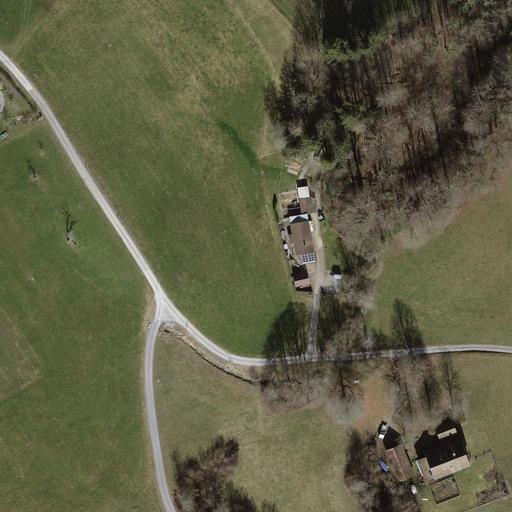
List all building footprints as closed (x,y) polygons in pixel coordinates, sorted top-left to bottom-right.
[(308,221),(291,224),(297,256),(315,252),(308,221)] [(308,275),(295,276),(296,288),(309,286),(308,275)] [(455,421),(435,427),(440,442),(460,435),(455,421)] [(461,441),(416,458),(425,480),(470,463),(461,441)] [(399,445),(386,451),(398,478),(411,472),(399,445)]
